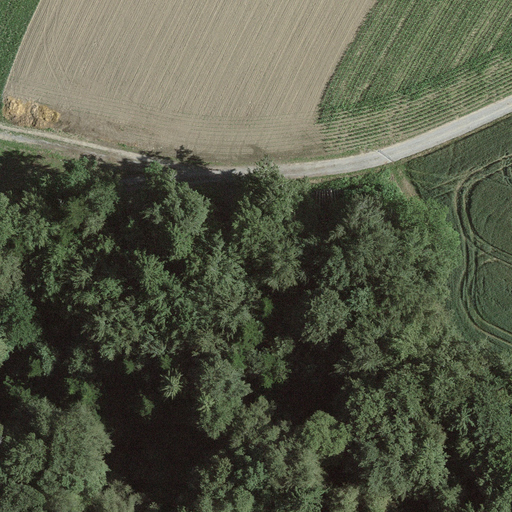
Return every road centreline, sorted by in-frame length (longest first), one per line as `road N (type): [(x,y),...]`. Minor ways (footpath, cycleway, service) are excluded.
road 1 (track): [(511,107),(414,150),(335,171),(187,175),(0,198)]
road 2 (track): [(187,175),(0,129)]
